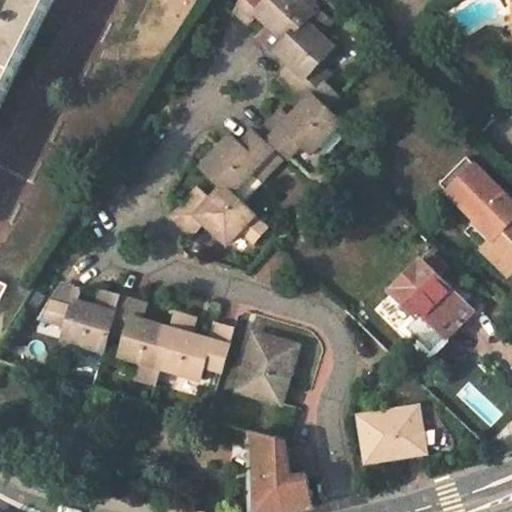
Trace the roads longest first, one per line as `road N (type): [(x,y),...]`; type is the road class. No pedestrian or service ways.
road 1 (residential): [(341,511),(329,412),(345,350),(331,329),(299,306),(171,280),(137,207),(238,93)]
road 2 (unknown): [(430,0),(409,15),(404,31),(435,76),(492,133),(511,117)]
